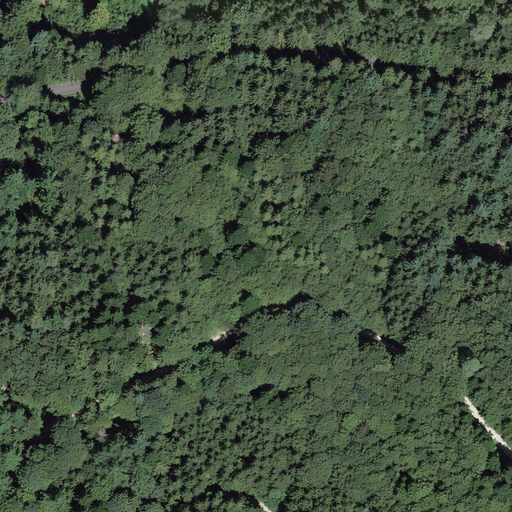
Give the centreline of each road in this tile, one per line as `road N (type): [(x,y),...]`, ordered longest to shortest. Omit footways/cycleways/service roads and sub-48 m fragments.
road 1 (track): [(511,454),(428,370),(333,315),(273,306),(47,427),(0,510)]
road 2 (unclassified): [(0,101),(276,54),(342,57),(511,87)]
